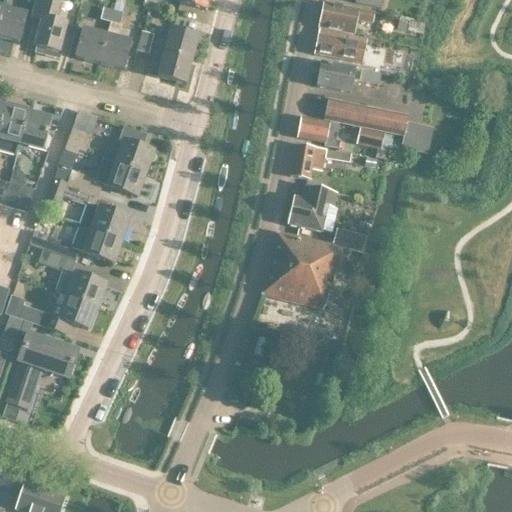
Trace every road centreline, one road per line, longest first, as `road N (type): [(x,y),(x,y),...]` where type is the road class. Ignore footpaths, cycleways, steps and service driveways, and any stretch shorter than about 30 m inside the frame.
road 1 (residential): [(170,492),(250,297),(313,0)]
road 2 (residential): [(65,455),(165,235),(192,123)]
road 3 (residential): [(511,443),(452,433),(321,500)]
road 4 (residential): [(192,123),(0,71)]
road 5 (residential): [(192,123),(224,0)]
